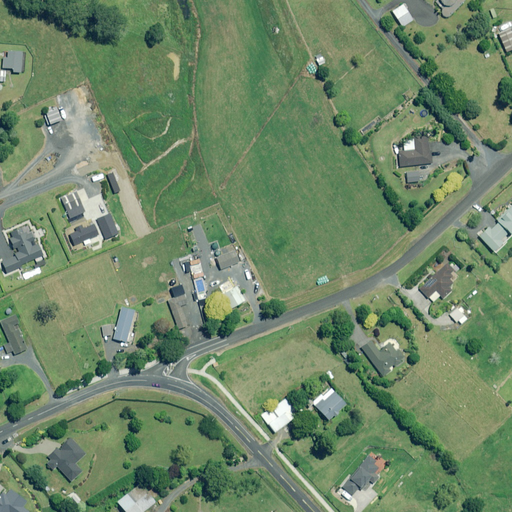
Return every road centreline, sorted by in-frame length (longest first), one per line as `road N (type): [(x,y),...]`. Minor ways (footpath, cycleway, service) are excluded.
road 1 (residential): [(511,160),(393,268),(195,351),(159,382)]
road 2 (unclassified): [(315,511),(219,410),(159,382)]
road 3 (unclassified): [(159,382),(106,384),(0,432)]
